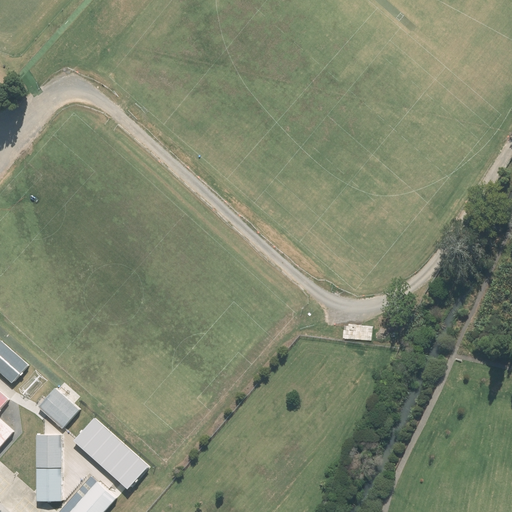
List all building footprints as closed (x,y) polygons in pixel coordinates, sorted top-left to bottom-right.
[(33,359),(5,334),(0,339),(0,361),(17,377),(33,359)] [(0,376),(0,409),(17,390),(0,376)] [(63,426),(115,471),(132,451),(79,407),(63,426)] [(0,448),(18,429),(0,412),(0,448)] [(85,454),(58,455),(60,492),(87,491),(85,454)] [(102,511),(107,507),(89,494),(74,511),(102,511)]
